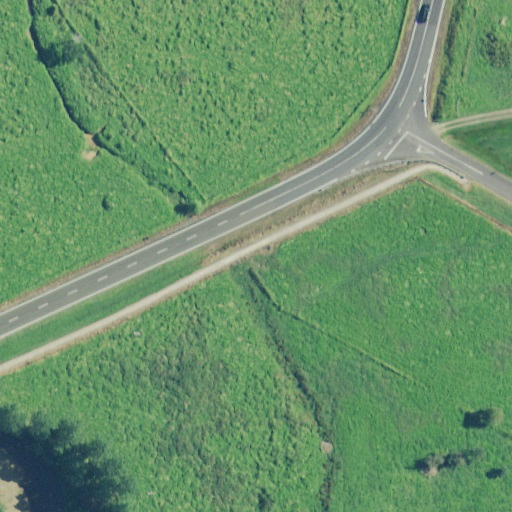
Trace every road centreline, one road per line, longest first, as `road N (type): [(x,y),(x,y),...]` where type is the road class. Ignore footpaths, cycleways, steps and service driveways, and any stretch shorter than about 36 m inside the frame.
road 1 (primary): [(391,122),(324,174),(0,325)]
road 2 (residential): [(511,192),(391,122)]
road 3 (primary): [(433,0),(391,122)]
